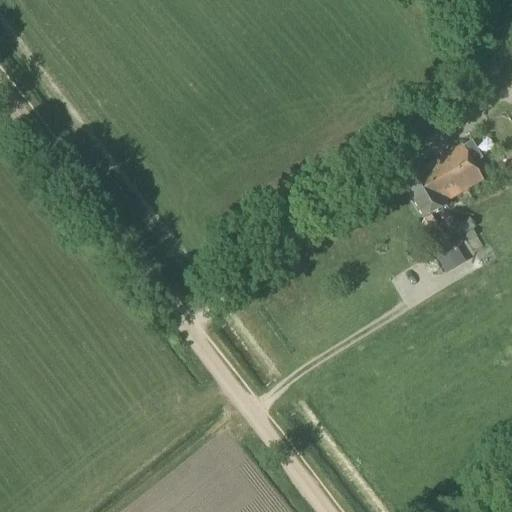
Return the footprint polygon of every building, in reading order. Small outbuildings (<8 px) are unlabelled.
[(444,205),(482,182),(473,166),(482,161),(471,143),(462,149),(461,148),(433,165),(440,176),(430,182),(444,205)] [(446,208),(445,206),(444,205),(430,182),(440,176),(433,165),(424,170),(422,167),(399,180),(424,222),(446,208)] [(469,220),(458,226),(464,235),(474,229),(469,220)] [(451,278),(471,269),(474,276),(486,271),(471,237),(439,250),(451,278)] [(402,279),(413,295),(427,285),(416,270),(402,279)]
